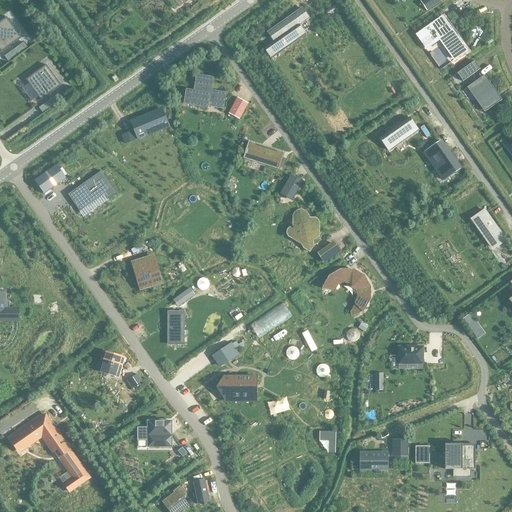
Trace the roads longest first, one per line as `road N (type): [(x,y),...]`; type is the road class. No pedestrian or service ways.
road 1 (residential): [(211,30),(419,328),(451,327),(484,369),(469,397),(511,453)]
road 2 (residential): [(230,511),(201,434),(13,169)]
road 3 (residential): [(359,0),(511,217)]
road 4 (residential): [(13,169),(211,30)]
